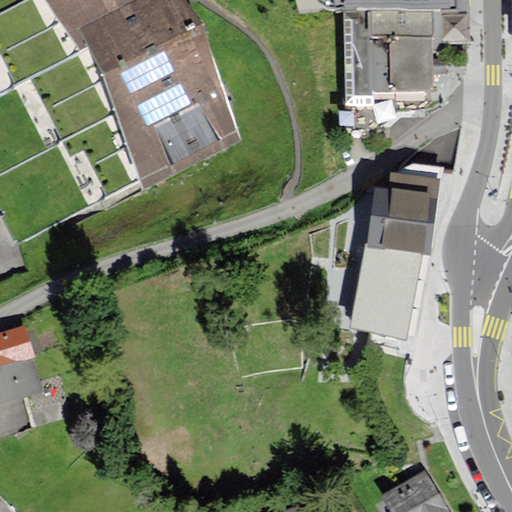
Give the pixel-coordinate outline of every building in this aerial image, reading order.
[(0,0),(0,210),(18,245),(136,183),(144,199),(244,146),(166,0),(0,0)] [(347,0),(347,11),(468,10),(468,0),(347,0)] [(469,41),(468,10),(347,11),(348,95),(435,94),(434,26),(444,26),(444,41),(469,41)] [(431,233),(438,188),(389,181),(387,200),(371,198),(352,337),(385,341),(384,348),(402,350),(403,342),(413,344),(415,329),(426,249),(434,250),(437,234),(431,233)] [(0,334),(0,365),(31,356),(22,328),(0,334)] [(0,401),(41,389),(31,356),(0,365),(0,401)] [(451,511),(429,472),(386,497),(394,511),(451,511)]
